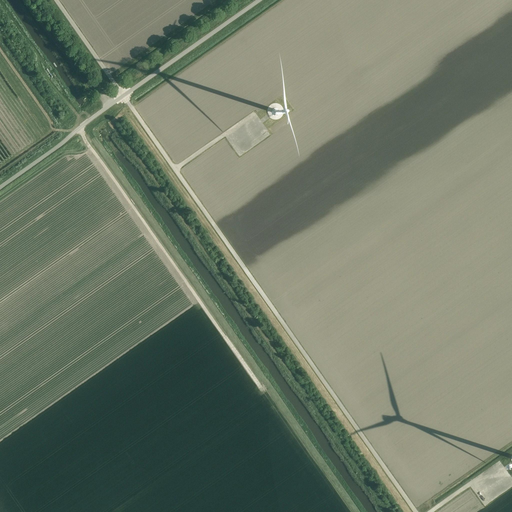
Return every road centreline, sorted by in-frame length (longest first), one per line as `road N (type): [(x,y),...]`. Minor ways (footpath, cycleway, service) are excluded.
road 1 (unclassified): [(0,187),(259,0)]
road 2 (track): [(0,1),(82,126)]
